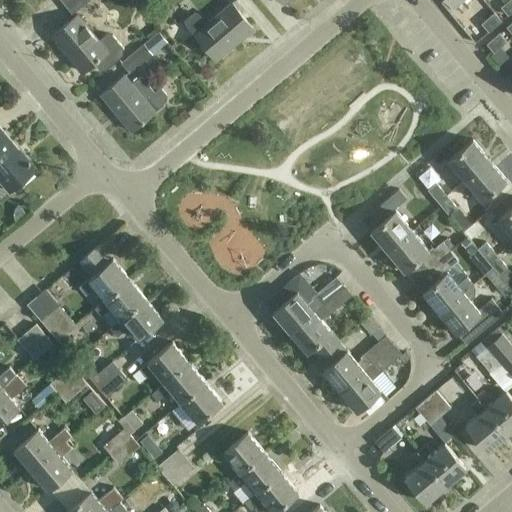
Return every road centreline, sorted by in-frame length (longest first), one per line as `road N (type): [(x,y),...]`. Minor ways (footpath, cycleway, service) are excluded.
road 1 (residential): [(342,453),(436,366),(415,340),(327,236),(229,318)]
road 2 (residential): [(127,198),(365,0)]
road 3 (residential): [(342,453),(229,318)]
road 4 (residential): [(103,170),(0,46)]
road 5 (residential): [(229,318),(127,198)]
road 6 (residential): [(511,115),(415,0)]
road 7 (residential): [(0,254),(103,170)]
